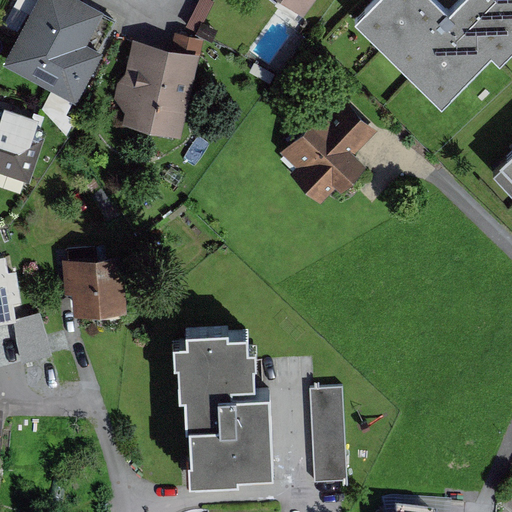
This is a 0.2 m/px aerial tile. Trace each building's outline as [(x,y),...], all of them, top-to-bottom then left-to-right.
[(92,0),(40,0),(8,61),(78,98),(122,16),(92,0)] [(15,0),(15,1),(30,10),(36,0),(15,0)] [(289,0),(308,13),(317,0),(289,0)] [(460,92),(511,43),(511,0),(467,0),(458,10),(447,0),(381,0),(371,11),(460,92)] [(130,107),(126,122),(185,136),(209,37),(180,30),(176,45),(137,35),(128,70),(125,80),(119,104),(130,107)] [(344,192),(372,164),(360,153),(383,129),(349,96),(334,111),(327,104),(283,149),(300,166),(294,172),(326,202),(340,188),(344,192)] [(47,135),(0,119),(0,167),(32,179),(47,135)] [(8,250),(0,251),(0,316),(18,314),(8,250)] [(125,253),(65,257),(67,292),(75,291),(77,312),(129,309),(125,253)] [(56,353),(45,309),(16,316),(27,360),(56,353)] [(181,392),(188,392),(192,455),(189,455),(190,478),(238,475),(237,471),(278,469),(273,387),(269,387),(268,359),(259,359),(258,344),(249,344),(248,330),(229,331),(229,325),(188,327),(188,338),(174,339),(175,360),(179,360),(181,392)] [(349,383),(315,385),(319,478),(353,476),(349,383)]
